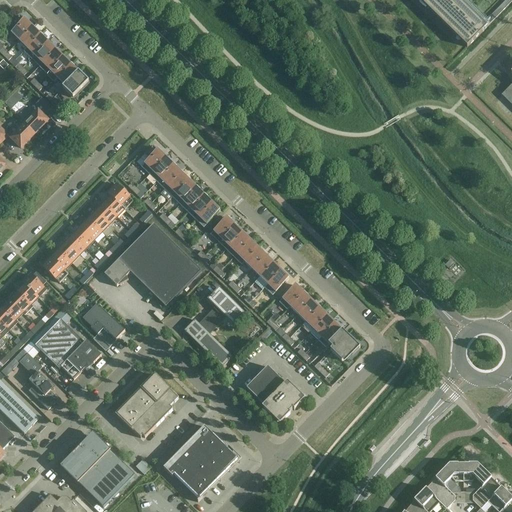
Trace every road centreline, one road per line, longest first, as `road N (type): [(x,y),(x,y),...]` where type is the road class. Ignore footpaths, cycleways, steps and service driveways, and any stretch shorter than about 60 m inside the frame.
road 1 (tertiary): [(465,333),(126,0)]
road 2 (unclassified): [(0,498),(156,347),(277,459)]
road 3 (residential): [(146,111),(385,346),(379,355)]
road 4 (residential): [(0,260),(146,111)]
road 5 (tertiary): [(350,511),(467,374)]
road 6 (residential): [(0,199),(115,83)]
road 7 (unclassified): [(277,459),(379,355)]
